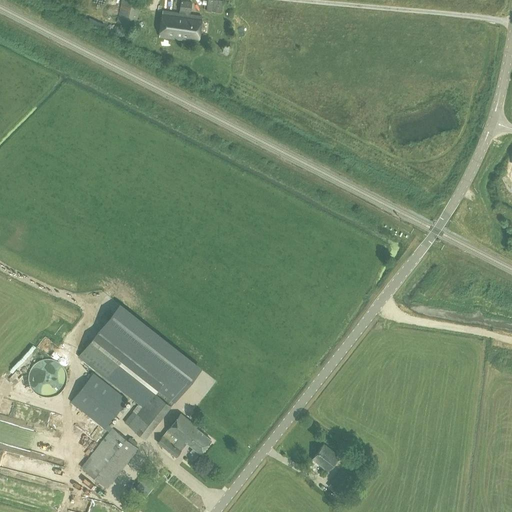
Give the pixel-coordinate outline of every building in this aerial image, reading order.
[(121,0),(116,22),(135,27),(141,0),(121,0)] [(189,15),(191,2),(181,1),(179,13),(163,11),(159,37),(198,42),(201,17),(189,15)] [(79,357),(106,378),(142,406),(127,425),(146,439),(172,406),(201,370),(120,305),(106,323),(79,357)] [(59,343),(51,354),(61,361),(69,350),(59,343)] [(34,364),(31,367),(30,370),(29,373),(28,377),(29,381),(29,384),(31,388),(33,391),(36,393),(41,396),(45,397),(48,397),(51,397),(55,395),(59,393),(63,389),(65,386),(66,383),(67,381),(67,377),(66,372),(64,368),(61,365),(58,362),(54,360),(51,359),(47,359),(43,359),(40,360),(36,362),(34,364)] [(13,362),(3,372),(8,377),(18,368),(13,362)] [(70,402),(104,429),(108,424),(128,399),(93,372),(70,402)] [(186,394),(193,398),(204,381),(198,376),(186,394)] [(187,442),(200,453),(211,439),(198,429),(199,427),(181,413),(157,442),(176,457),(187,442)] [(139,448),(112,427),(108,432),(81,467),(107,488),(139,448)] [(324,444),(313,459),(327,470),(339,456),(324,444)] [(42,457),(62,460),(63,455),(43,452),(42,457)] [(354,474),(344,466),(328,486),(338,494),(354,474)]
